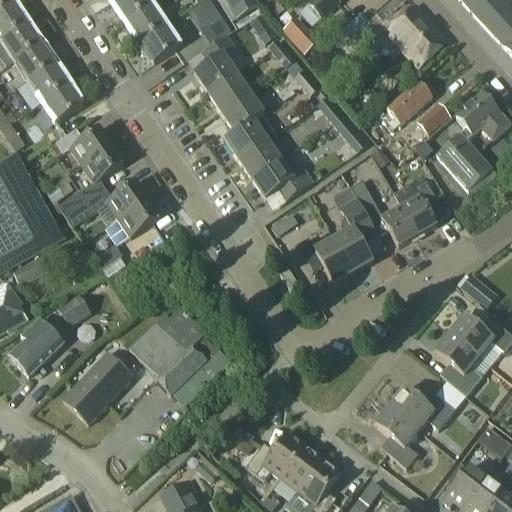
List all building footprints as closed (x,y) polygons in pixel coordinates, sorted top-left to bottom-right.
[(144,0),(122,0),(113,6),(127,27),(152,10),(144,0)] [(176,0),(178,3),(182,0),(193,0),(199,8),(209,1),(208,0),(176,0)] [(224,0),(238,23),(260,11),(253,0),(224,0)] [(333,0),(315,0),(308,7),(322,23),(340,8),(333,0)] [(454,0),(511,60),(511,17),(495,0),(454,0)] [(209,1),(199,8),(212,27),(201,35),(212,50),(227,41),(226,41),(232,37),(229,33),(230,32),(219,17),(209,1)] [(0,40),(3,44),(28,27),(14,6),(0,15),(0,40)] [(152,10),(127,27),(141,48),(166,31),(152,10)] [(419,72),(448,47),(417,11),(387,36),(419,72)] [(344,48),(316,74),(328,87),(348,69),(343,64),(363,46),(367,51),(389,31),(376,18),(368,25),(367,24),(343,48),(344,48)] [(278,41),(264,19),(253,26),(267,48),(278,41)] [(283,34),(305,58),(317,47),(295,23),(283,34)] [(17,65),(42,48),(28,27),(3,44),(17,65)] [(166,31),(141,48),(155,69),(180,52),(166,31)] [(208,69),(194,78),(208,98),(236,79),(224,61),(235,53),(227,41),(212,50),(201,57),(208,69)] [(288,57),(280,48),(280,47),(271,56),(279,65),(288,57)] [(42,48),(17,65),(30,85),(30,86),(56,68),(42,48)] [(31,115),(44,106),(70,89),(56,68),(30,86),(30,85),(17,94),(31,115)] [(304,75),(294,83),(302,92),(312,84),(304,75)] [(236,79),(208,98),(221,118),(249,98),(236,79)] [(312,84),(302,92),(310,102),(320,94),(312,84)] [(386,113),(394,123),(388,128),(393,134),(399,129),(400,130),(432,102),(418,86),(386,113)] [(70,89),(44,106),(59,128),(84,110),(70,89)] [(249,98),(221,118),(234,137),(235,138),(254,125),(255,126),(262,121),(264,120),(249,98)] [(457,142),(436,160),(452,178),(466,195),(491,173),(466,145),(480,132),(492,145),(510,129),(492,108),(494,106),(487,98),(485,100),(483,98),(456,122),(466,134),(457,142)] [(438,109),(416,127),(428,141),(450,123),(438,109)] [(0,134),(1,136),(11,129),(0,112),(0,134)] [(335,112),(326,120),(333,129),(342,121),(335,112)] [(233,138),(224,144),(239,165),(275,140),(262,121),(255,126),(254,125),(235,138),(234,137),(233,138)] [(346,145),(355,137),(342,121),(333,129),(346,145)] [(11,129),(1,136),(15,156),(25,150),(11,129)] [(77,134),(56,148),(63,158),(71,153),(83,170),(112,151),(101,133),(84,145),(77,134)] [(275,140),(239,165),(252,185),(289,159),(275,140)] [(112,151),(83,170),(95,190),(125,170),(112,151)] [(0,281),(65,245),(22,169),(17,159),(0,168),(0,281)] [(289,159),(252,185),(266,205),(278,196),(285,207),(314,187),(301,168),(297,171),(289,159)] [(52,208),(73,194),(66,182),(44,196),(52,208)] [(378,240),(388,235),(398,253),(417,241),(400,211),(382,221),(361,185),(350,192),(356,202),(378,240)] [(393,198),(401,210),(400,211),(417,241),(437,230),(427,214),(438,208),(426,186),(423,187),(416,185),(393,198)] [(118,224),(148,205),(136,187),(106,207),(118,224)] [(58,211),(62,217),(65,221),(86,207),(79,197),(60,209),(58,211)] [(345,239),(334,245),(353,279),(372,268),(361,249),(378,240),(356,202),(340,211),(346,221),(341,232),(345,239)] [(118,224),(108,231),(120,249),(130,242),(131,243),(160,223),(148,205),(118,224)] [(86,207),(65,221),(73,232),(93,218),(86,207)] [(272,233),(277,241),(287,234),(282,226),(272,233)] [(303,258),(314,252),(308,242),(297,249),(303,258)] [(316,255),(315,256),(314,256),(323,271),(333,290),(353,279),(334,245),(316,255)] [(115,250),(94,264),(102,275),(122,261),(115,250)] [(43,263),(12,277),(19,292),(50,278),(43,263)] [(288,273),(279,278),(293,298),(301,293),(288,273)] [(471,281),(461,293),(468,299),(478,286),(471,281)] [(91,319),(79,299),(57,312),(69,332),(91,319)] [(0,339),(6,335),(8,337),(26,327),(18,315),(11,319),(0,305),(0,339)] [(165,319),(128,355),(157,384),(155,386),(171,402),(174,400),(185,412),(231,369),(181,313),(169,324),(165,319)] [(465,321),(450,339),(480,363),(493,347),(503,356),(511,344),(511,341),(494,327),(485,337),(465,321)] [(29,383),(64,349),(40,325),(22,343),(26,347),(10,363),(29,383)] [(450,339),(436,357),(456,373),(446,385),(466,402),(471,396),(477,388),(482,382),(471,373),(480,363),(450,339)] [(89,431),(134,383),(108,359),(64,407),(89,431)] [(454,416),(466,402),(446,385),(435,399),(454,416)] [(404,393),(390,411),(419,435),(427,425),(438,435),(454,416),(435,399),(426,410),(419,405),(404,393)] [(390,411),(375,429),(396,446),(387,457),(387,458),(406,474),(417,460),(406,451),(419,435),(390,411)] [(478,446),(502,464),(511,451),(500,443),(487,433),(478,446)] [(263,486),(270,477),(280,485),(306,451),(289,438),(274,457),(264,448),(246,472),(263,486)] [(256,448),(244,439),(234,450),(246,460),(256,448)] [(306,451),(280,485),(297,498),(323,465),(306,451)] [(329,511),(336,503),(327,497),(341,479),(323,465),(297,498),(314,511),(312,511),(329,511)] [(195,474),(211,488),(217,480),(202,466),(195,474)] [(464,511),(466,511),(486,484),(469,471),(442,506),(450,511),(455,505),(464,511)] [(492,511),(504,498),(486,484),(466,511),(464,511),(463,511),(492,511)] [(367,511),(382,493),(372,485),(354,510),(356,511),(367,511)] [(203,511),(204,511),(189,486),(161,501),(167,511),(203,511)] [(511,511),(511,503),(504,498),(492,511),(511,511)] [(274,511),(277,509),(268,502),(262,509),(266,511),(274,511)]
